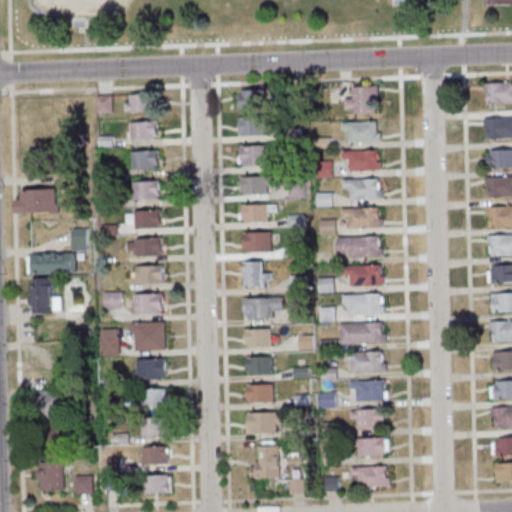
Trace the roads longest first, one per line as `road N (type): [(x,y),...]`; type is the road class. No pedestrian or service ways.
road 1 (residential): [(511,53),(0,74)]
road 2 (residential): [(443,511),(430,56)]
road 3 (residential): [(209,511),(198,66)]
